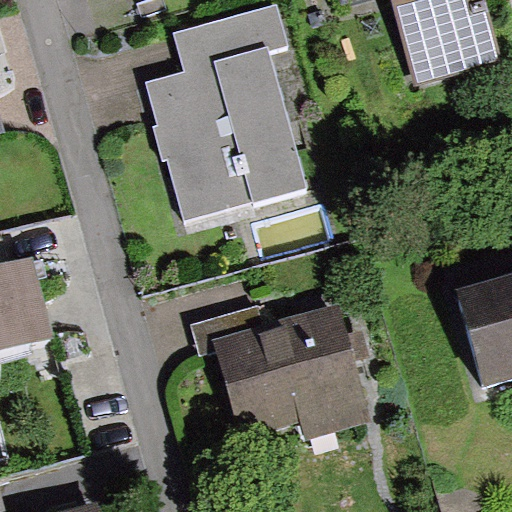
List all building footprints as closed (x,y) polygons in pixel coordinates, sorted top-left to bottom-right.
[(340,0),(343,10),(381,0),(389,0),(414,89),(503,65),(485,0),(340,0)] [(146,85),(186,227),(309,193),(271,56),(291,50),(279,7),(175,36),(185,74),(146,85)] [(511,273),(455,290),(485,394),(511,385),(511,273)] [(30,276),(0,284),(0,361),(50,348),(30,276)] [(217,356),(240,443),(303,426),(308,444),(372,426),(340,309),(264,330),(258,310),(193,328),(202,360),(217,356)] [(0,483),(0,511),(14,511),(6,482),(0,483)]
